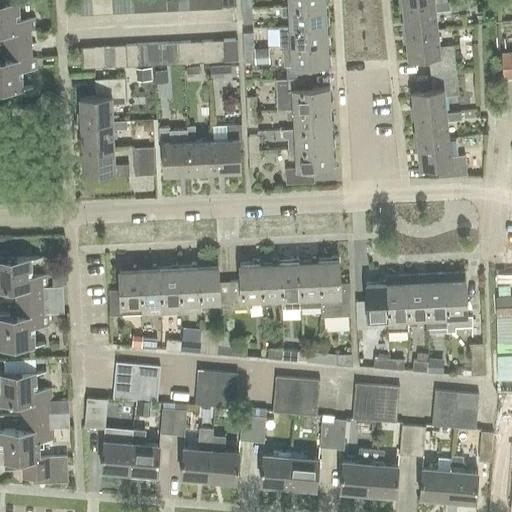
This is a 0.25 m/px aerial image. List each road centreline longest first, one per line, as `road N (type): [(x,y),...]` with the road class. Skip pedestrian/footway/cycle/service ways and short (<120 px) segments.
road 1 (residential): [(76,218),(368,193)]
road 2 (residential): [(63,23),(71,218)]
road 3 (residential): [(82,391),(76,218)]
road 4 (residential): [(212,19),(63,23)]
road 5 (residential): [(368,193),(500,192)]
